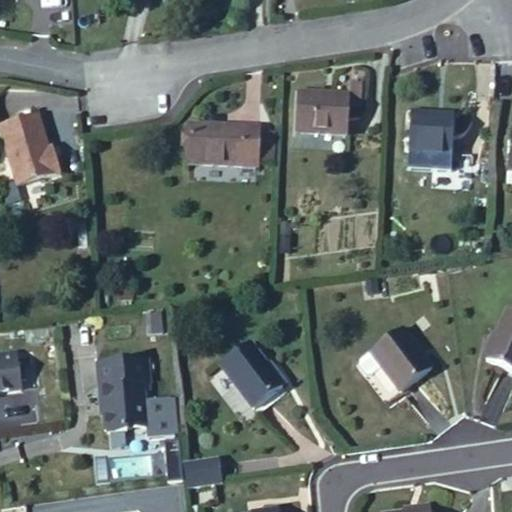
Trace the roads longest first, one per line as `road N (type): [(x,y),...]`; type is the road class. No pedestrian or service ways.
road 1 (residential): [(0,57),(101,73),(424,22),(452,0)]
road 2 (residential): [(511,449),(329,475),(333,511)]
